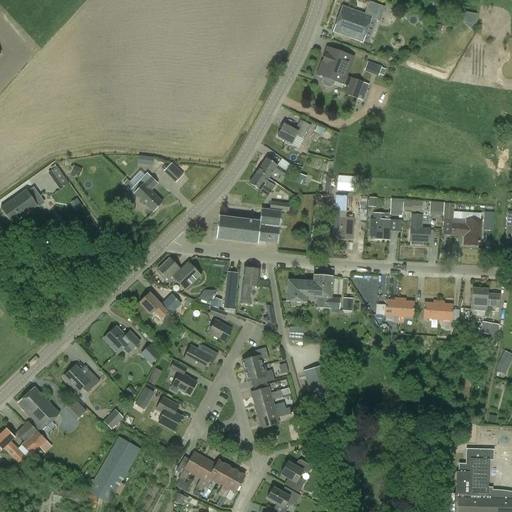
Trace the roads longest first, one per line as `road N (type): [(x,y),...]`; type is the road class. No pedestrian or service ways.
road 1 (residential): [(511,270),(268,256),(182,247),(167,238)]
road 2 (tertiary): [(167,238),(238,163),(318,0)]
road 3 (tertiary): [(66,327),(167,238)]
road 4 (residential): [(243,426),(193,431),(230,357)]
